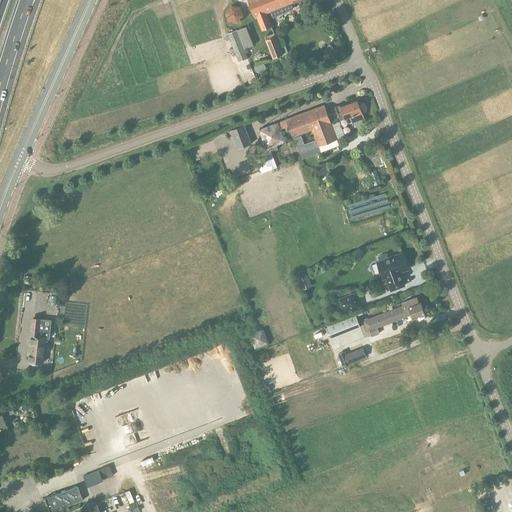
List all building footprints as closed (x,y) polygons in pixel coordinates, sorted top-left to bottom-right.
[(247,0),(254,17),(257,16),(262,30),(271,26),(266,12),(293,2),(294,3),(300,0),(299,0),(247,0)] [(225,12),(228,21),(237,22),(243,15),(240,7),(231,5),(225,12)] [(246,26),(227,33),(239,62),(248,58),(244,48),(253,45),(246,26)] [(275,36),(268,38),(266,39),(273,58),(282,54),(275,36)] [(361,111),(357,100),(340,106),(340,104),(335,106),(340,119),(352,115),(353,115),(354,114),(361,111)] [(324,105),(286,119),(292,136),(312,129),(318,146),(337,139),(330,122),(331,122),(324,105)] [(278,122),(259,129),(266,148),(285,141),(278,122)] [(244,125),(229,130),(237,149),(251,143),(244,125)] [(300,154),(318,147),(315,140),(304,144),(301,136),(294,138),(300,154)] [(276,167),(269,150),(255,155),(261,172),(276,167)] [(373,196),(377,210),(391,206),(387,192),(373,196)] [(402,253),(388,258),(387,254),(378,257),(380,261),(377,262),(383,279),(386,277),(391,291),(405,285),(400,272),(408,269),(402,253)] [(307,272),(298,275),(303,289),(312,286),(307,272)] [(343,317),(333,291),(302,304),(284,311),(294,337),(343,317)] [(344,312),(361,306),(355,292),(339,299),(344,312)] [(407,304),(361,322),(365,332),(369,331),(371,336),(379,333),(377,328),(411,315),(412,319),(425,314),(420,302),(408,307),(407,304)] [(327,326),(331,337),(359,326),(355,315),(327,326)] [(42,363),(45,338),(50,338),(52,321),(32,318),(28,354),(30,354),(29,362),(42,363)] [(256,347),(269,342),(263,328),(250,334),(256,347)] [(366,356),(363,350),(346,357),(345,354),(344,352),(338,354),(343,365),(366,356)] [(0,411),(1,414),(0,414),(0,428),(1,428),(6,426),(3,417),(9,415),(9,414),(13,413),(11,407),(0,411)] [(103,479),(108,477),(113,475),(109,465),(99,469),(103,479)] [(98,470),(83,476),(87,485),(102,479),(98,470)] [(81,484),(48,497),(54,511),(86,499),(81,484)] [(84,505),(86,511),(99,511),(96,501),(84,505)]
